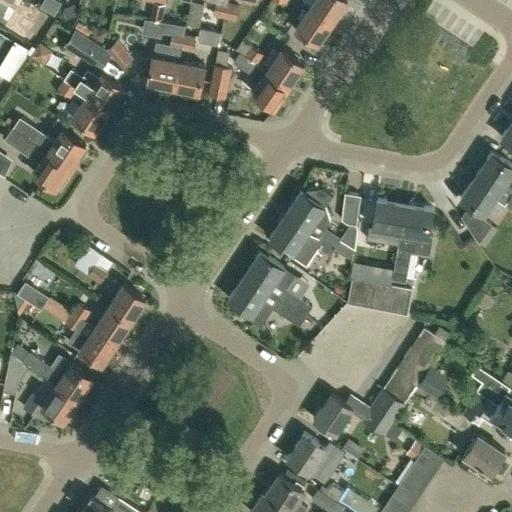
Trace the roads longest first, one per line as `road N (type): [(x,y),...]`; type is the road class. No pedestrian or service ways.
road 1 (residential): [(79,456),(201,479),(228,476),(248,460),(284,404),(283,387),(178,308)]
road 2 (residential): [(191,289),(101,233),(92,215),(143,125),(288,144)]
road 3 (residential): [(288,144),(440,159),(511,58)]
road 4 (residential): [(79,456),(178,308)]
road 5 (residential): [(288,144),(387,0)]
road 6 (residential): [(191,289),(288,144)]
